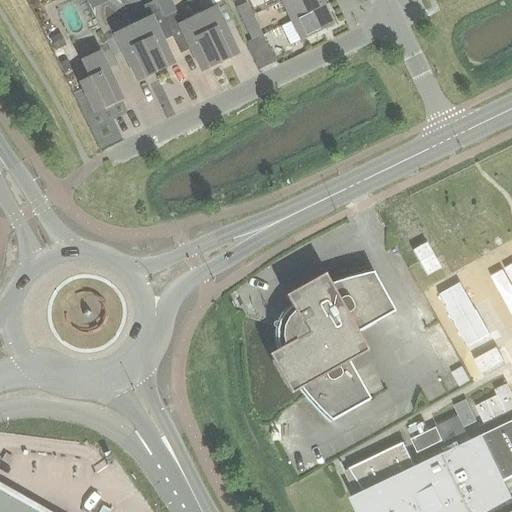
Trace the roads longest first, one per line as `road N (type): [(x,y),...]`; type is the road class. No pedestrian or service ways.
road 1 (residential): [(395,21),(104,158)]
road 2 (trunk): [(0,414),(49,410),(99,422),(188,488)]
road 3 (secondary): [(145,333),(193,277),(288,217)]
road 4 (secondary): [(288,217),(450,137)]
road 5 (secondary): [(288,217),(128,268)]
road 6 (tertiary): [(188,488),(136,353)]
road 7 (tertiary): [(92,381),(123,405),(188,488)]
road 8 (residential): [(450,137),(395,21)]
road 9 (tertiary): [(79,249),(0,153)]
